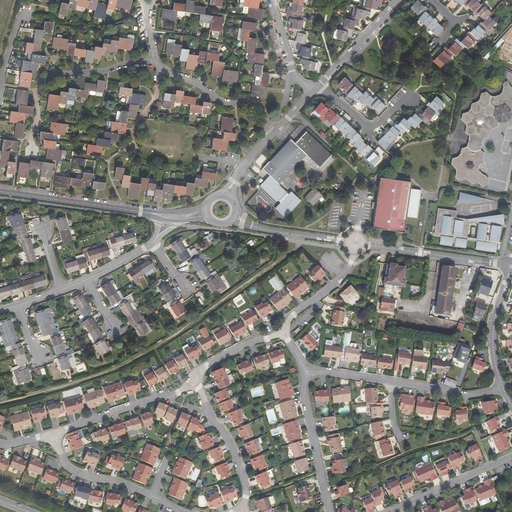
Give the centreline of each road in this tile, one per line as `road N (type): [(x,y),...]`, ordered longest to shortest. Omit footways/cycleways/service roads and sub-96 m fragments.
road 1 (track): [(305,234),(153,349),(95,376),(0,402)]
road 2 (residential): [(156,63),(53,77),(38,88),(33,151)]
road 3 (residential): [(163,216),(0,191)]
road 4 (residential): [(510,266),(355,243)]
road 5 (residential): [(53,432),(178,392),(193,379)]
road 6 (residential): [(276,131),(262,104),(220,100),(156,63)]
road 7 (residential): [(243,508),(246,484),(234,452),(193,379)]
road 8 (residential): [(332,511),(307,401),(309,373)]
road 9 (residential): [(393,511),(511,456)]
road 10 (residential): [(53,432),(68,467),(151,496)]
road 11 (residential): [(503,387),(493,335),(510,266)]
road 12 (residential): [(285,336),(290,317),(342,275),(355,243)]
